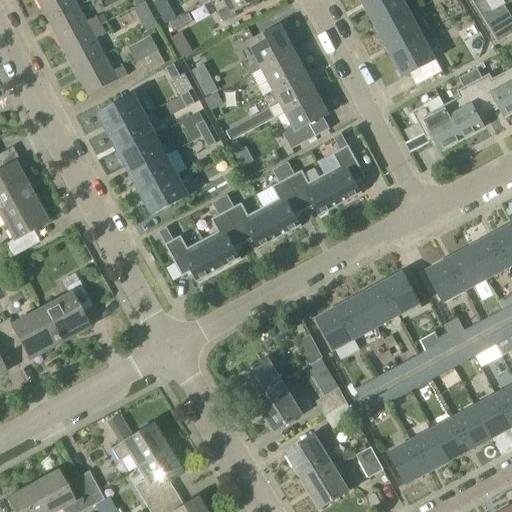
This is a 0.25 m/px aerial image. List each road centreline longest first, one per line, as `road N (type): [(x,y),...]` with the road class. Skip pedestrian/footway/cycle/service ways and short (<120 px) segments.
road 1 (residential): [(166,346),(0,34)]
road 2 (residential): [(166,346),(425,214)]
road 3 (residential): [(425,214),(310,0)]
road 4 (residential): [(268,511),(166,346)]
road 5 (residential): [(0,438),(166,346)]
